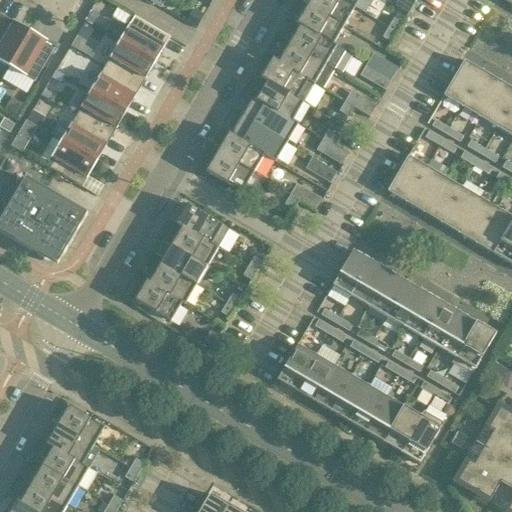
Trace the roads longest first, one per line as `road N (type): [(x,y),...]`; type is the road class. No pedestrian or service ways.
road 1 (tertiary): [(391,511),(74,325)]
road 2 (residential): [(459,0),(311,256)]
road 3 (residential): [(165,171),(265,0)]
road 4 (residential): [(74,325),(165,171)]
road 5 (residential): [(311,256),(165,171)]
road 6 (residential): [(311,256),(244,375)]
